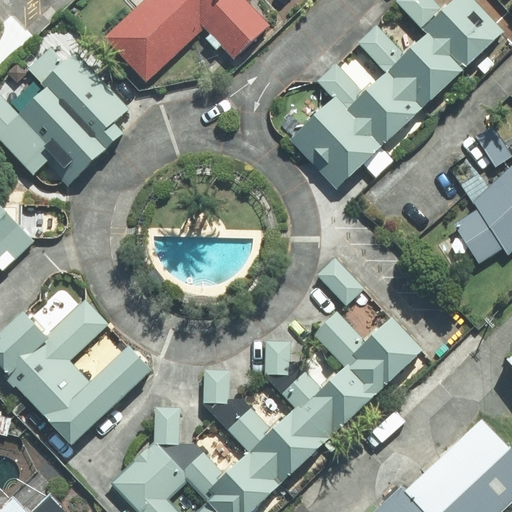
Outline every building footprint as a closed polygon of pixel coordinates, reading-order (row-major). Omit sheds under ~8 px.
[(148,0),(109,38),(149,79),(202,29),(236,63),(276,24),(253,0),(148,0)] [(337,103),(301,134),(339,177),(506,32),(478,0),(443,0),(441,2),(438,0),(399,0),(428,33),(406,52),(382,24),(357,45),(383,75),(362,93),(338,65),(319,82),(337,103)] [(126,110),(71,49),(14,101),(4,90),(0,93),(0,141),(33,178),(49,163),(70,185),(124,136),(112,123),(126,110)] [(511,154),(494,125),(475,137),(496,171),(511,161),(511,154)] [(511,252),(511,251),(511,168),(474,205),(478,212),(454,225),(479,265),(506,248),(511,252)] [(0,263),(30,236),(0,202),(0,263)] [(337,257),(317,275),(345,308),(366,289),(337,257)] [(49,336),(22,307),(0,327),(0,368),(74,445),(151,372),(129,349),(94,383),(73,360),(108,327),(84,302),(49,336)] [(180,480),(153,451),(118,484),(144,511),(231,511),(416,338),(392,313),(364,339),(340,314),(317,336),(346,367),(325,387),(298,358),(270,383),(296,410),(273,432),(252,410),(228,432),(248,454),(227,473),(209,453),(180,480)] [(266,371),(267,344),(250,343),(249,357),(249,370),(266,371)] [(228,404),(229,403),(230,367),(204,366),(203,404),(228,404)] [(155,446),(159,446),(181,446),(182,409),(156,409),(155,446)] [(1,411),(0,411),(0,434),(11,435),(11,417),(0,417),(1,411)] [(511,458),(481,423),(400,495),(415,511),(501,511),(511,503),(511,458)] [(83,511),(42,473),(3,511),(83,511)] [(406,511),(389,492),(367,511),(406,511)]
